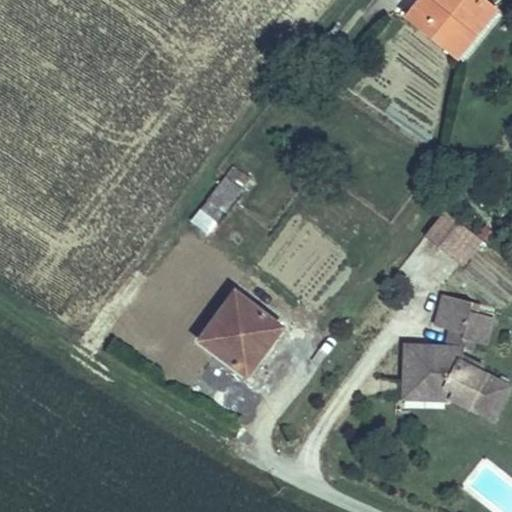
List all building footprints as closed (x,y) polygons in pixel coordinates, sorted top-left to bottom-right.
[(468,17),(481,0),(422,0),(411,14),(464,55),(483,31),(468,17)] [(506,2),(504,0),(481,0),(468,17),(483,31),(506,2)] [(231,163),(190,221),(209,235),(251,177),(231,163)] [(444,201),(425,224),(451,244),(469,220),(444,201)] [(460,252),(479,229),(469,220),(451,244),(460,252)] [(253,364),(289,316),(244,283),(210,329),(253,364)] [(473,305),(437,302),(434,332),(454,335),(454,346),(415,342),(403,354),(403,397),(452,400),(497,426),(511,399),(511,391),(478,373),(477,363),(488,362),(488,351),(496,351),(498,318),(474,317),(473,305)]
